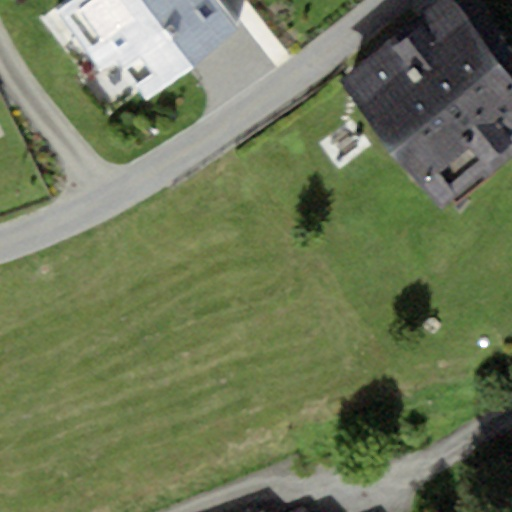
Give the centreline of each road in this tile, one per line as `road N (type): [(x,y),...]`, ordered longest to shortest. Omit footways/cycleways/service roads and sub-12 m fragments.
road 1 (residential): [(110,196),(246,112),(390,0)]
road 2 (residential): [(110,196),(48,128),(0,43)]
road 3 (residential): [(0,244),(110,196)]
